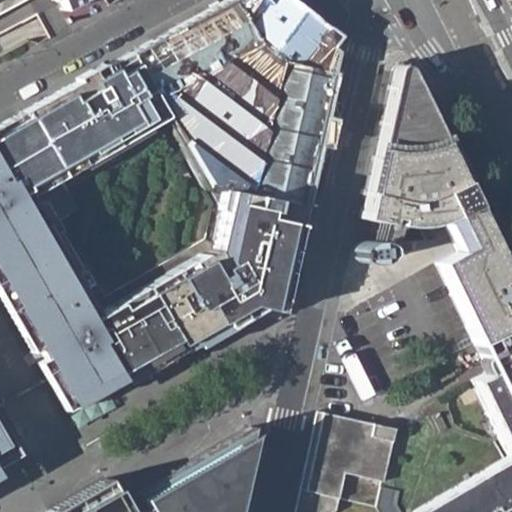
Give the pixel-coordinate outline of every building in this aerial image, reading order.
[(0,0),(0,8),(15,0),(0,0)] [(163,115),(204,184),(216,186),(227,188),(252,193),(274,197),(298,201),(328,69),(336,33),(320,21),(292,0),(219,0),(161,31),(135,46),(128,49),(153,95),(163,115)] [(0,297),(46,378),(63,407),(92,391),(95,397),(129,378),(182,348),(221,327),(261,305),(274,308),(294,221),(298,201),(274,197),(252,193),(227,188),(213,247),(201,254),(200,252),(173,267),(144,282),(91,311),(44,229),(77,212),(57,173),(144,125),(163,115),(153,95),(128,49),(5,115),(0,118),(0,297)] [(421,220),(438,215),(441,223),(449,238),(453,245),(432,255),(474,338),(494,329),(511,319),(511,286),(484,230),(481,223),(470,200),(461,183),(437,131),(404,65),(400,61),(394,61),(391,67),(375,139),(358,214),(376,219),(371,236),(366,236),(361,237),(356,240),(351,245),(350,249),(351,252),(354,255),(358,258),(363,259),(370,258),(375,257),(381,255),(384,251),(386,245),(393,222),(398,222),(421,220)] [(511,458),(511,319),(494,329),(474,338),(488,368),(471,378),(509,454),(511,458)] [(390,433),(312,415),(290,511),(331,511),(340,478),(378,486),(390,433)] [(120,511),(101,477),(45,508),(47,511),(228,511),(248,425),(129,492),(136,504),(121,511),(120,511)] [(0,459),(14,452),(0,427),(0,459)] [(511,511),(511,458),(509,454),(407,511),(511,511)]
